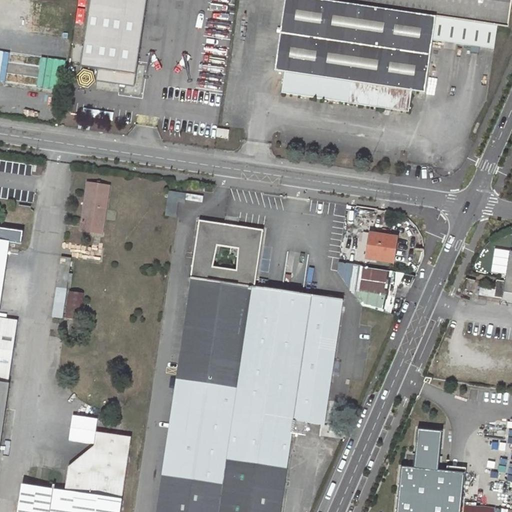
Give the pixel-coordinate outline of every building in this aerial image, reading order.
[(98,69),(96,81),(134,87),(146,0),(89,0),(80,66),(98,69)] [(282,93),(348,103),(409,111),(412,91),(424,93),(432,41),(493,50),(497,26),(508,27),(511,0),(284,0),(274,71),(285,72),(282,93)] [(218,129),(217,137),(228,139),(229,131),(218,129)] [(88,182),(81,227),(94,229),(93,234),(102,235),(109,185),(88,182)] [(180,193),(169,191),(166,215),(176,217),(178,202),(180,193)] [(203,196),(180,193),(178,202),(185,203),(185,200),(203,202),(203,196)] [(191,292),(162,490),(145,488),(142,505),(158,508),(157,511),(279,511),(291,434),(306,436),(308,423),(324,426),(342,303),(271,292),(271,290),(254,287),(263,230),(199,220),(191,278),(181,276),(180,282),(184,291),(191,292)] [(23,232),(0,228),(0,443),(18,321),(0,318),(0,303),(9,242),(21,244),(23,232)] [(371,234),(368,257),(392,261),(396,238),(371,234)] [(511,251),(510,251),(503,291),(511,292),(511,251)] [(62,257),(58,282),(68,283),(68,282),(71,261),(71,258),(62,257)] [(382,309),(388,271),(338,263),(336,276),(349,278),(346,292),(359,294),(357,305),(382,309)] [(479,294),(494,297),(502,298),(505,281),(496,280),(495,289),(480,287),(479,294)] [(443,431),(418,428),(414,469),(401,467),(395,511),(460,511),(464,473),(439,470),(443,431)] [(119,511),(130,438),(97,433),(93,458),(69,467),(65,494),(61,494),(61,491),(41,488),(40,493),(33,492),(33,487),(22,485),(18,511),(119,511)]
